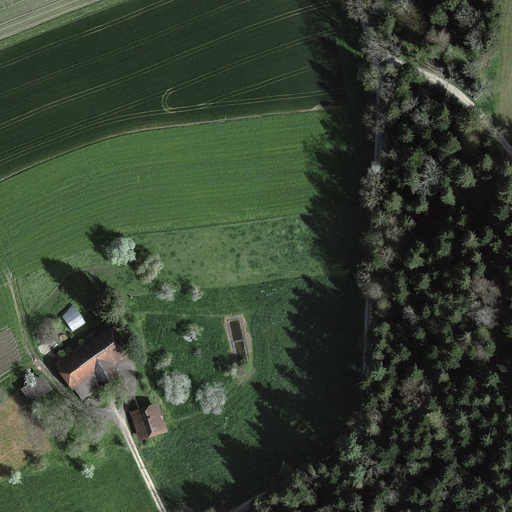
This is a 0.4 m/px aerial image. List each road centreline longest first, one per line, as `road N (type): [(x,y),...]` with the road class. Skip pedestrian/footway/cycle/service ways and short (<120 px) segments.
road 1 (unclassified): [(234,511),(338,453),(358,431),(379,54),(362,0)]
road 2 (track): [(511,157),(409,242),(366,324)]
road 3 (track): [(511,154),(442,82),(379,54)]
